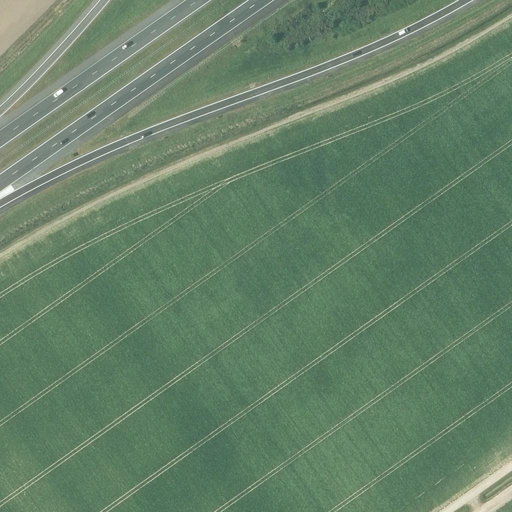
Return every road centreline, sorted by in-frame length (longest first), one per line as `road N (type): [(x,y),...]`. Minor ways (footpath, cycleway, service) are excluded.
road 1 (motorway): [(0,201),(126,141),(380,44),(467,0)]
road 2 (motorway): [(0,183),(262,0)]
road 3 (motorway): [(199,0),(0,139)]
road 4 (motorway): [(105,0),(0,111)]
